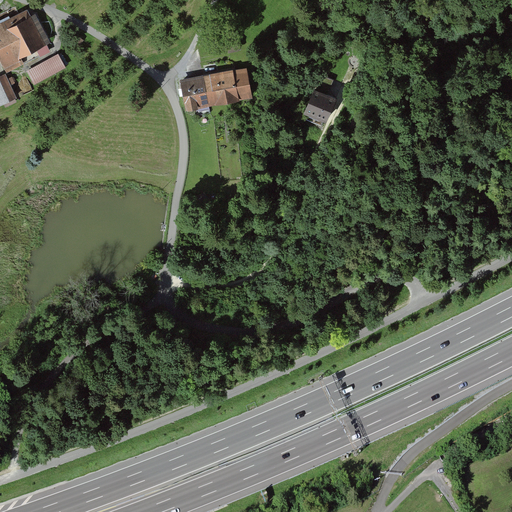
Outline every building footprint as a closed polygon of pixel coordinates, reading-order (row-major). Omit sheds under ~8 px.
[(35,50),(39,58),(51,52),(46,44),(51,41),(36,14),(30,17),(27,11),(0,25),(0,52),(10,71),(26,63),(22,57),(35,50)] [(226,58),(239,56),(237,46),(224,48),(226,58)] [(27,71),(36,86),(67,69),(59,53),(27,71)] [(234,69),(181,79),(183,89),(180,90),(181,98),(184,97),(187,110),(254,98),(249,68),(235,71),(234,69)] [(0,106),(18,98),(6,73),(0,75),(0,106)] [(327,120),(337,96),(315,86),(304,110),(327,120)]
